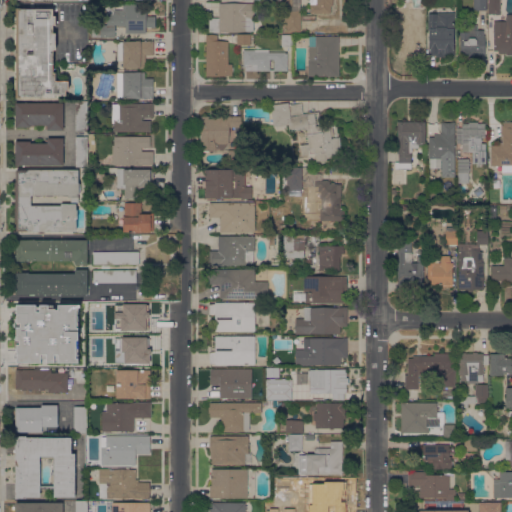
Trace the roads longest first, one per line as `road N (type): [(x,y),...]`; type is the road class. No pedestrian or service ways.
road 1 (residential): [(180,511),(183,0)]
road 2 (residential): [(377,0),(380,511)]
road 3 (residential): [(511,87),(184,86)]
road 4 (residential): [(511,323),(381,323)]
